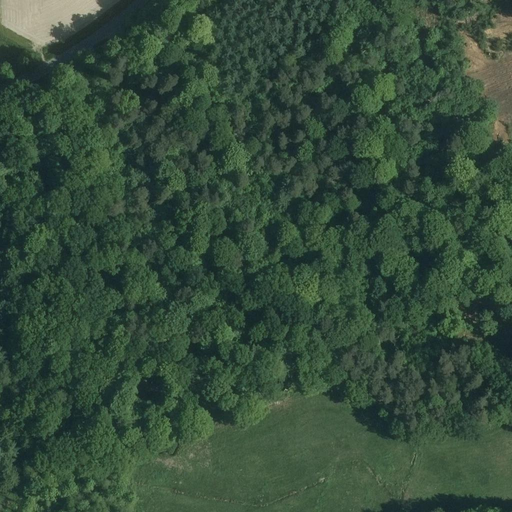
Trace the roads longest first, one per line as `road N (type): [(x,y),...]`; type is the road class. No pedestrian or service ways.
road 1 (track): [(109,29),(137,109),(154,131),(197,144),(307,130),(337,145),(431,263),(455,266),(511,247)]
road 2 (unclassified): [(0,90),(109,29),(141,0)]
